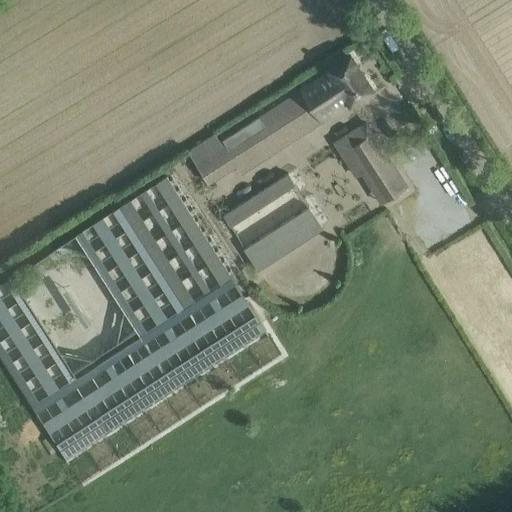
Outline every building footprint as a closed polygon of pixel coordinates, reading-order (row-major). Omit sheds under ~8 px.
[(301,88),(221,140),(237,165),(241,172),(322,120),(316,111),(329,103),(335,112),(373,88),(356,62),(351,55),(300,87),(301,88)] [(408,186),(373,132),(352,145),(387,199),(408,186)] [(289,170),(224,212),(232,224),(297,182),(289,170)] [(0,345),(61,454),(271,335),(178,173),(81,227),(142,335),(92,363),(90,360),(72,369),(18,274),(0,283),(0,345)] [(310,204),(245,246),(259,268),(324,226),(310,204)] [(82,234),(29,265),(37,278),(47,272),(46,271),(67,258),(68,260),(79,254),(77,251),(88,244),(82,234)]
